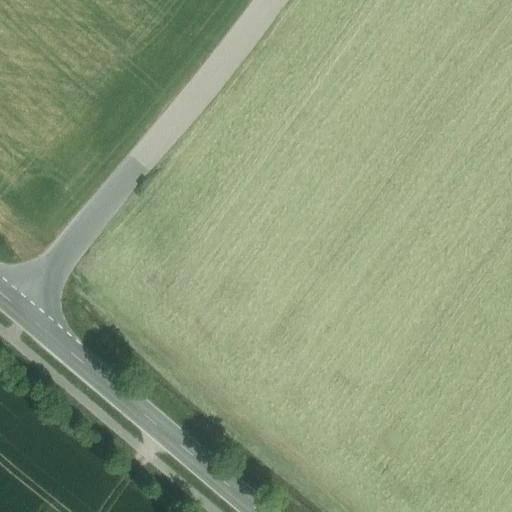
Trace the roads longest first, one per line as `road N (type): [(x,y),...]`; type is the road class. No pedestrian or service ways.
road 1 (unclassified): [(25,316),(257,0)]
road 2 (secondary): [(257,511),(25,316)]
